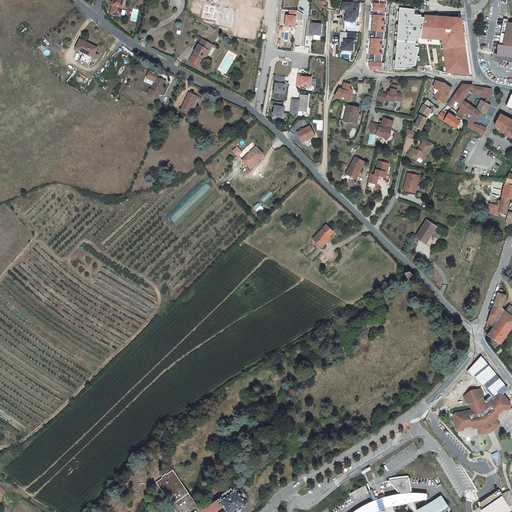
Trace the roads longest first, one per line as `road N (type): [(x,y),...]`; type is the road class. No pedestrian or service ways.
road 1 (tertiary): [(475,338),(321,177)]
road 2 (tertiary): [(257,113),(92,15)]
road 3 (unclassified): [(281,491),(305,501),(322,492),(418,430),(412,414)]
road 4 (unclassified): [(412,414),(281,491)]
